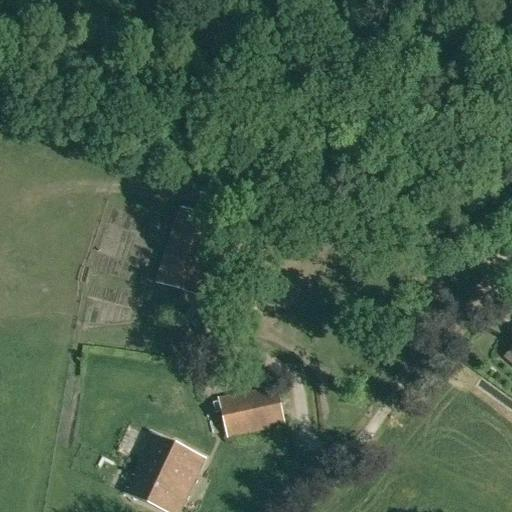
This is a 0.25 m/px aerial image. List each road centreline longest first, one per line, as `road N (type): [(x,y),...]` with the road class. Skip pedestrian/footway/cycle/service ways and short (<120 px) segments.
road 1 (track): [(341,455),(318,451),(304,433),(292,376),(262,359),(231,362),(215,298),(228,240)]
road 2 (track): [(341,455),(404,391),(511,256)]
